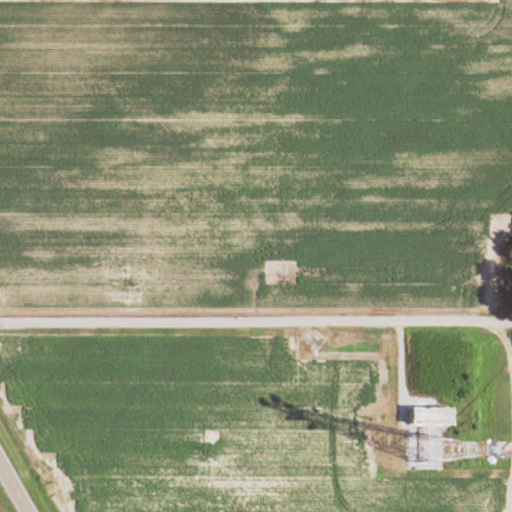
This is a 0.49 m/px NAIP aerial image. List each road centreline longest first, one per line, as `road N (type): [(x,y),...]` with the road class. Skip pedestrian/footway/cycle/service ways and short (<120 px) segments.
road 1 (residential): [(0,323),(511,323)]
road 2 (track): [(507,323),(511,487)]
